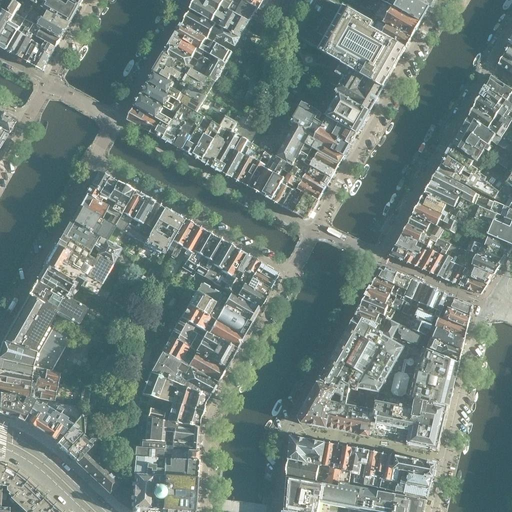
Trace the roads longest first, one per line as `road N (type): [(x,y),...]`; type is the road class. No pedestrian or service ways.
road 1 (residential): [(377,256),(511,24)]
road 2 (residential): [(444,0),(314,231)]
road 3 (residential): [(291,273),(213,412),(203,511)]
road 4 (residential): [(314,231),(115,121)]
road 5 (residential): [(95,161),(291,273)]
road 6 (residential): [(489,304),(434,511)]
road 7 (residential): [(282,428),(377,256)]
road 8 (residential): [(0,327),(95,161)]
road 9 (residential): [(115,121),(185,0)]
road 10 (tertiary): [(0,439),(47,467),(95,511)]
